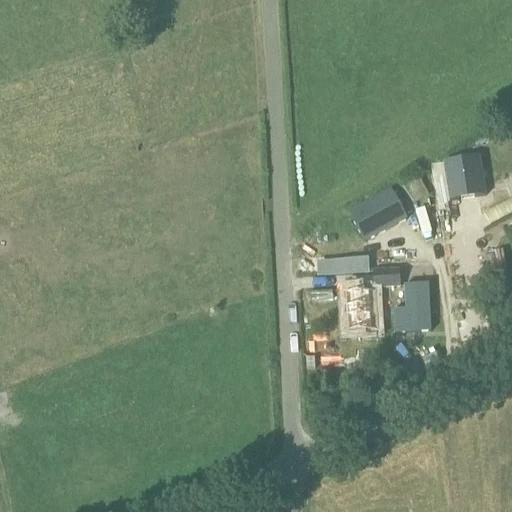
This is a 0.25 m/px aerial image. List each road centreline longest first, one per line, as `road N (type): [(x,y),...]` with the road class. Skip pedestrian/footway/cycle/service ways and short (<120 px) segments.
road 1 (unclassified): [(293,464),(265,0)]
road 2 (unclassified): [(293,464),(511,350)]
